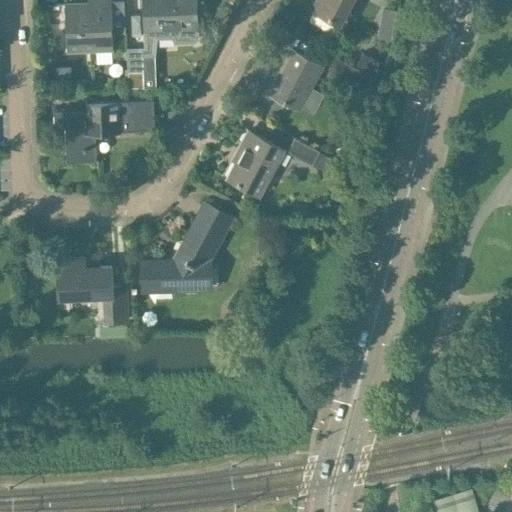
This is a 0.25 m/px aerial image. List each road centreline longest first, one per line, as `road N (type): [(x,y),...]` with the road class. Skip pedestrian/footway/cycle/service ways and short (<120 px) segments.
road 1 (secondary): [(447,0),(318,511)]
road 2 (secondary): [(338,511),(463,0)]
road 3 (residential): [(33,201),(135,207),(152,197),(258,0)]
road 4 (residential): [(33,201),(22,180),(15,0)]
